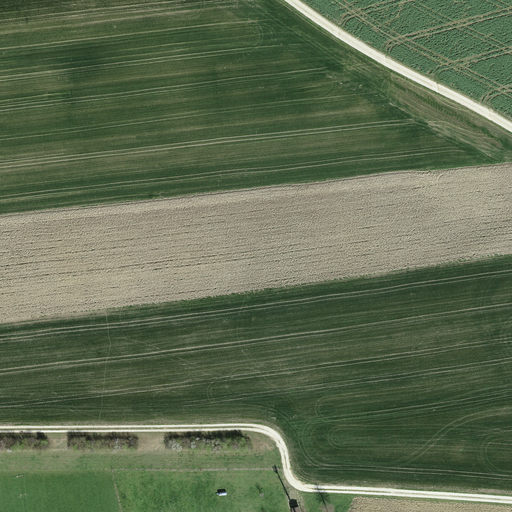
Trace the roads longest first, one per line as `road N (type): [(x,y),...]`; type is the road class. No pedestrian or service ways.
road 1 (track): [(0,427),(264,428),(281,440),(287,482),(296,488),(511,503)]
road 2 (track): [(291,0),(376,57),(511,129)]
